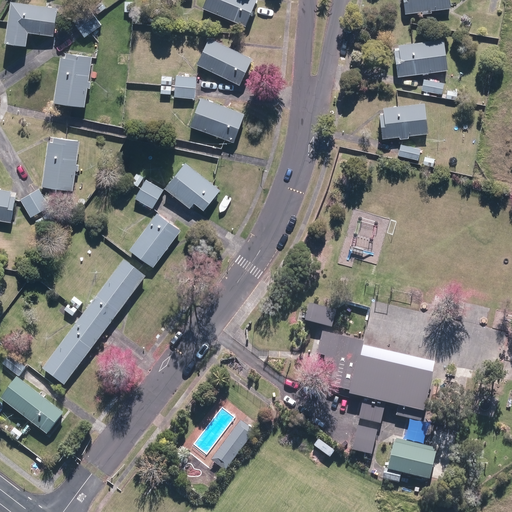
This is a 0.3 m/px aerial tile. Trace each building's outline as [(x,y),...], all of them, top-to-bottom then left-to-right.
[(208,0),(205,9),(248,27),(259,0),(208,0)] [(405,0),(408,14),(425,12),(425,14),(434,13),(434,11),(453,8),(451,0),(405,0)] [(56,37),(60,8),(14,2),(8,44),(28,47),(30,33),(56,37)] [(99,14),(107,8),(102,2),(94,7),(99,14)] [(134,2),(126,2),(126,12),(134,12),(134,2)] [(80,29),(97,16),(90,8),(74,20),(80,29)] [(97,16),(80,29),(87,37),(103,25),(97,16)] [(212,38),(199,64),(242,85),(255,59),(212,38)] [(397,51),(400,77),(425,74),(425,75),(431,75),(430,73),(451,71),(446,39),(401,45),(402,50),(397,51)] [(95,42),(83,41),(82,49),(94,50),(95,42)] [(92,80),(96,55),(70,52),(70,56),(64,55),(58,101),(74,103),(89,105),(91,86),(94,86),(95,80),(92,80)] [(179,75),(178,86),(198,88),(199,77),(179,75)] [(164,76),(163,84),(173,85),(174,77),(164,76)] [(424,90),(444,94),(446,84),(426,80),(424,90)] [(173,86),(163,86),(162,94),(172,94),(173,86)] [(198,88),(178,86),(177,97),(197,99),(198,88)] [(449,90),(448,99),(458,101),(460,92),(449,90)] [(206,96),(195,125),(228,137),(238,141),(249,113),(206,96)] [(383,115),(385,138),(402,136),(403,139),(411,138),(411,136),(431,134),(427,104),(387,109),(388,115),(383,115)] [(80,162),(84,139),(68,136),(58,135),(58,140),(53,139),(46,184),(77,189),(80,169),(82,169),(83,162),(80,162)] [(423,149),(403,145),(401,156),(420,161),(423,149)] [(426,157),(424,165),(435,167),(437,159),(426,157)] [(208,209),(224,188),(215,181),(190,161),(169,187),(194,206),(198,201),(208,209)] [(112,170),(107,176),(116,183),(121,176),(112,170)] [(132,183),(139,187),(145,178),(138,174),(132,183)] [(143,189),(160,199),(166,191),(148,180),(143,189)] [(0,220),(13,222),(17,197),(12,196),(13,192),(0,189),(0,220)] [(32,195),(42,212),(51,207),(41,189),(32,195)] [(160,199),(143,189),(137,199),(155,209),(160,199)] [(33,218),(42,212),(32,195),(23,200),(33,218)] [(52,213),(45,216),(50,225),(57,222),(52,213)] [(155,267),(183,231),(160,213),(133,251),(155,267)] [(37,221),(42,230),(49,226),(44,217),(37,221)] [(86,315),(108,332),(148,279),(127,263),(86,315)] [(76,298),(71,304),(79,310),(84,304),(76,298)] [(337,327),(341,309),(315,302),(310,320),(337,327)] [(74,317),(79,311),(71,305),(66,311),(74,317)] [(67,387),(108,332),(86,315),(45,371),(67,387)] [(426,410),(435,371),(362,354),(365,339),(324,329),(319,351),(325,353),(325,358),(335,360),(330,383),(352,389),(351,392),(365,395),(360,416),(382,421),(387,400),(400,403),(398,413),(423,418),(425,409),(426,410)] [(4,365),(20,378),(27,369),(11,356),(4,365)] [(473,370),(456,367),(453,384),(465,386),(467,378),(471,379),(473,370)] [(3,400),(49,436),(65,415),(19,379),(3,400)] [(257,432),(243,421),(213,461),(227,472),(257,432)] [(379,432),(361,428),(355,452),(374,456),(379,432)] [(17,429),(11,435),(19,441),(24,435),(17,429)] [(439,450),(395,439),(388,468),(432,478),(439,450)] [(384,480),(401,485),(404,474),(387,469),(384,480)]
